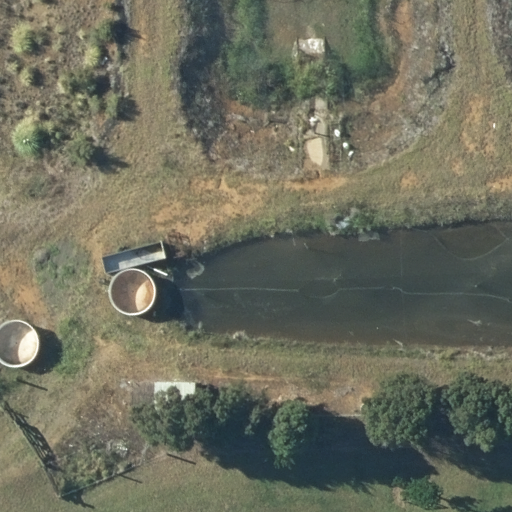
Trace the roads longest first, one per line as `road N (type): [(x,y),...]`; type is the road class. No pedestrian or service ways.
road 1 (track): [(63,270),(117,205),(163,192),(511,168)]
road 2 (track): [(511,375),(228,370),(107,348),(66,331)]
road 3 (track): [(63,270),(66,331),(54,386),(0,463)]
road 4 (track): [(117,205),(139,108),(148,0)]
road 5 (track): [(469,171),(463,0)]
